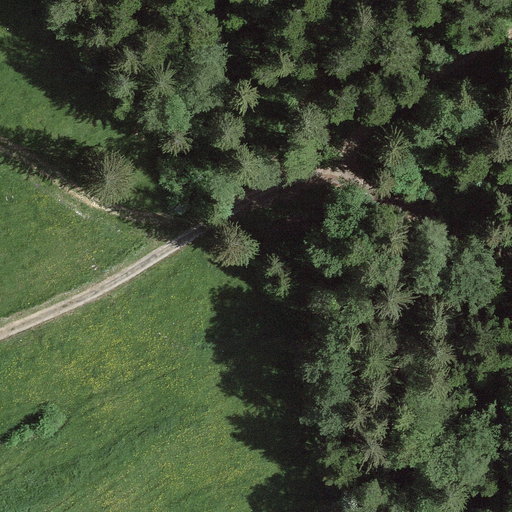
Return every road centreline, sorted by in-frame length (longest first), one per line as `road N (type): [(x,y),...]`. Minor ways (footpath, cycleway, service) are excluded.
road 1 (track): [(511,34),(484,44),(409,97),(306,180),(0,332)]
road 2 (track): [(511,254),(306,180)]
